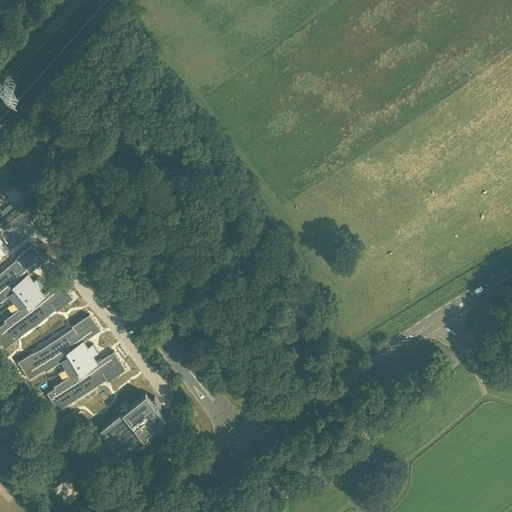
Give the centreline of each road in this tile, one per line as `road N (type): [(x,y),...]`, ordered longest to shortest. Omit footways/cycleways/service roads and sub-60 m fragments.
road 1 (secondary): [(184,367),(0,121)]
road 2 (secondary): [(369,363),(251,432)]
road 3 (secondary): [(260,443),(369,363)]
